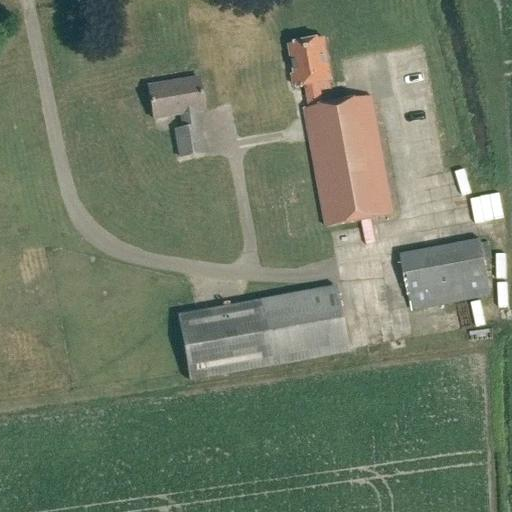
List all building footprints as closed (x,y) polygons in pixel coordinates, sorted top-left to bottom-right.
[(333,90),(331,83),(333,83),(325,40),(290,46),(295,75),(293,76),(295,87),(297,87),(297,89),(307,89),(310,109),(304,110),(326,229),(395,216),(373,98),(324,107),(322,92),(333,90)] [(204,154),(197,113),(205,112),(200,79),(149,88),(154,120),(181,116),(183,130),(174,132),(178,158),(204,154)] [(473,221),(503,218),(500,193),(470,197),(473,221)] [(412,309),(491,294),(481,241),(402,256),(412,309)] [(189,382),(265,369),(348,354),(336,288),(177,317),(189,382)]
